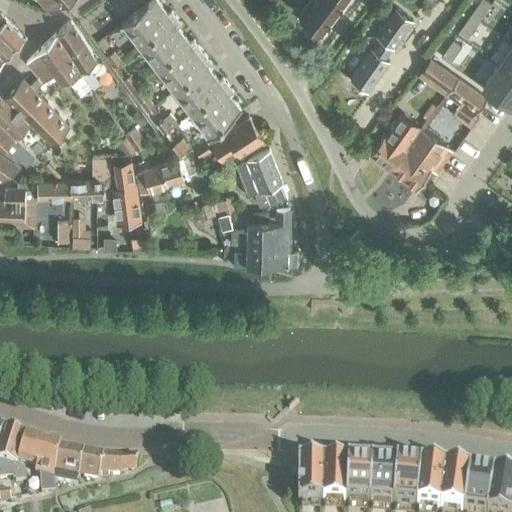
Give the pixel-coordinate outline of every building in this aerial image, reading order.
[(37,0),(49,13),(63,3),(66,0),(37,0)] [(120,22),(138,44),(175,16),(170,9),(166,12),(156,0),(149,0),(146,3),(145,2),(120,22)] [(308,0),(297,15),(318,30),(340,0),(308,0)] [(487,0),(480,0),(471,13),(480,20),(492,3),(487,0)] [(379,37),(370,48),(369,48),(348,77),(365,90),(387,60),(383,57),(391,46),(411,19),(393,7),(374,33),(379,37)] [(0,33),(14,46),(23,38),(0,13),(0,33)] [(480,20),(471,13),(459,30),(467,36),(480,20)] [(138,44),(155,67),(188,41),(176,26),(180,22),(175,16),(138,44)] [(63,27),(56,33),(63,44),(68,52),(79,69),(80,71),(81,70),(89,65),(98,59),(73,18),(63,27)] [(14,46),(0,33),(0,59),(3,57),(14,46)] [(20,76),(2,95),(31,120),(52,140),(63,128),(68,123),(63,118),(34,89),(53,74),(59,82),(79,69),(68,52),(56,33),(25,61),(37,76),(28,84),(20,76)] [(98,41),(104,49),(111,44),(105,36),(98,41)] [(155,67),(172,88),(205,62),(206,63),(210,61),(192,38),(188,41),(155,67)] [(441,56),(449,62),(461,45),(453,39),(441,56)] [(511,43),(498,64),(511,73),(511,43)] [(108,55),(115,64),(121,58),(115,50),(108,55)] [(429,58),(418,75),(430,84),(442,67),(429,58)] [(172,88),(189,110),(227,82),(221,75),(217,79),(206,63),(205,62),(172,88)] [(511,94),(511,73),(498,64),(483,86),(507,103),(511,94)] [(89,65),(81,70),(93,87),(100,81),(89,65)] [(124,78),(131,86),(137,81),(130,72),(124,78)] [(484,96),(455,76),(444,93),(473,113),(484,96)] [(227,82),(189,110),(207,133),(233,114),(232,113),(240,107),(228,92),(232,89),(227,82)] [(0,92),(0,122),(15,137),(31,120),(2,95),(0,92)] [(147,94),(140,100),(147,109),(154,103),(147,94)] [(431,103),(421,116),(425,119),(435,105),(431,103)] [(389,126),(368,154),(389,169),(408,140),(419,126),(410,119),(399,112),(389,126)] [(211,136),(222,157),(237,148),(239,150),(261,137),(249,115),(211,136)] [(157,122),(165,132),(171,125),(164,116),(157,122)] [(0,150),(0,151),(5,145),(25,164),(34,154),(15,137),(0,122),(0,150)] [(147,142),(136,126),(125,133),(125,135),(115,142),(125,157),(147,142)] [(408,140),(389,169),(408,183),(415,187),(446,144),(419,126),(408,140)] [(169,146),(176,155),(190,145),(184,136),(169,146)] [(206,139),(196,146),(202,155),(212,148),(206,139)] [(252,192),(258,205),(269,203),(285,196),(279,182),(279,181),(268,148),(245,156),(256,190),(252,192)] [(0,174),(3,176),(16,162),(0,151),(0,150),(0,174)] [(133,172),(139,192),(167,184),(167,183),(183,178),(182,176),(188,173),(194,192),(206,188),(195,155),(133,172)] [(91,178),(69,179),(69,195),(105,194),(105,201),(111,201),(110,171),(109,158),(90,158),(91,178)] [(130,158),(110,161),(112,172),(114,183),(116,201),(120,221),(139,218),(130,158)] [(63,179),(35,180),(34,196),(63,196),(69,195),(69,179),(63,179)] [(34,196),(35,180),(17,180),(16,188),(6,187),(3,190),(3,202),(0,201),(0,218),(17,220),(17,226),(32,227),(34,196)] [(225,199),(215,203),(219,214),(229,210),(225,199)] [(144,201),(146,216),(155,214),(153,200),(144,201)] [(267,237),(267,251),(286,252),(288,208),(275,209),(275,217),(268,216),(268,222),(268,223),(267,237)] [(249,211),(248,221),(268,223),(268,222),(268,216),(269,211),(249,211)] [(229,212),(218,215),(222,230),(233,227),(229,212)] [(232,230),(232,236),(267,237),(268,223),(248,221),(248,230),(232,230)] [(57,241),(69,241),(68,222),(63,222),(57,222),(57,241)] [(71,234),(71,247),(91,246),(90,234),(71,234)] [(143,234),(131,236),(133,250),(145,248),(143,234)] [(245,242),(244,249),(267,251),(267,237),(232,236),(232,244),(237,244),(237,242),(245,242)] [(160,237),(151,237),(151,246),(160,246),(160,237)] [(267,251),(244,249),(244,253),(244,266),(267,267),(294,268),(295,252),(286,252),(267,251)] [(0,442),(0,481),(13,479),(13,482),(15,482),(15,484),(25,482),(23,469),(19,467),(16,467),(27,436),(5,429),(0,442)] [(57,446),(27,436),(16,467),(19,467),(20,463),(35,468),(33,474),(38,476),(40,496),(53,494),(52,482),(53,482),(52,476),(61,446),(57,446)] [(63,447),(61,446),(52,476),(53,482),(76,487),(77,478),(82,450),(63,447)] [(102,454),(82,450),(77,478),(97,481),(98,476),(99,475),(100,474),(102,454)] [(99,475),(99,476),(99,480),(107,480),(107,475),(118,474),(134,472),(137,457),(121,457),(102,454),(100,474),(99,475)] [(323,460),(298,460),(297,503),(322,504),(323,460)] [(323,460),(322,504),(345,505),(347,461),(323,460)] [(347,461),(345,505),(369,506),(372,463),(347,461)] [(372,463),(369,506),(392,508),(396,464),(372,463)] [(396,464),(392,508),(416,510),(421,467),(396,464)] [(421,467),(416,510),(433,511),(439,511),(445,470),(421,467)] [(445,470),(439,511),(462,511),(469,473),(445,470)] [(469,473),(462,511),(487,511),(493,477),(469,473)] [(511,511),(511,479),(493,477),(487,511),(511,511)] [(9,491),(0,492),(0,503),(10,502),(9,491)]
